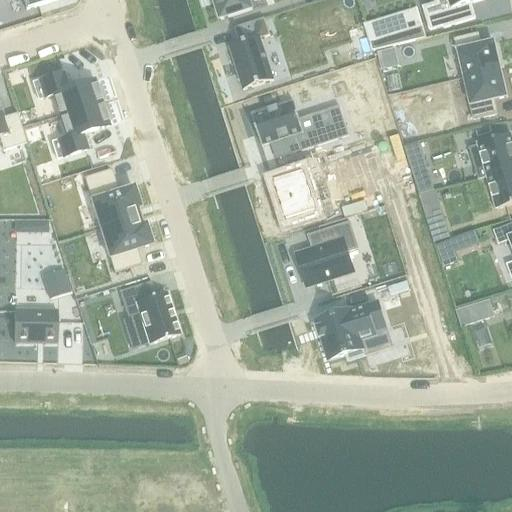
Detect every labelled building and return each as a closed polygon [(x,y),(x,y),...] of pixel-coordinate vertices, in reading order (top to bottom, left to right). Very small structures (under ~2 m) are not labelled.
[(22,0),(27,11),(61,0),(22,0)] [(213,0),(215,5),(221,21),(252,11),(267,7),(265,0),(213,0)] [(435,0),(437,4),(423,8),(430,31),(443,27),(444,29),(475,20),(470,5),(485,0),(484,0),(435,0)] [(416,10),(365,26),(371,45),(373,52),(416,41),(413,32),(422,29),(416,10)] [(239,46),(229,49),(243,92),(274,82),(260,40),(270,37),(264,20),(234,30),(239,46)] [(477,34),(452,40),(455,54),(459,53),(466,79),(499,71),(492,43),(480,46),(477,34)] [(394,49),(377,53),(381,71),(398,67),(394,49)] [(499,71),(466,79),(472,105),(468,106),(471,120),(497,114),(494,101),(506,98),(499,71)] [(68,73),(37,83),(43,100),(57,95),(64,117),(106,103),(98,80),(73,88),(68,73)] [(0,96),(0,133),(2,133),(6,148),(28,141),(19,113),(7,117),(0,96)] [(71,138),(56,143),(62,159),(92,149),(87,134),(113,126),(106,103),(64,117),(71,138)] [(252,117),(251,118),(261,150),(263,150),(262,148),(296,138),(301,154),(349,139),(339,108),(299,121),(294,104),(293,104),(293,106),(278,110),(278,109),(267,112),(267,114),(253,118),(252,117)] [(487,178),(511,170),(511,140),(511,136),(478,145),(478,147),(469,149),(478,181),(487,179),(487,178)] [(419,144),(404,149),(410,168),(425,164),(419,144)] [(287,179),(272,184),(285,224),(315,214),(302,175),(313,172),(309,157),(282,165),(287,179)] [(511,206),(511,170),(487,178),(487,179),(496,211),(511,206)] [(116,172),(89,180),(105,232),(144,219),(141,210),(144,209),(138,189),(123,194),(116,172)] [(435,193),(419,197),(419,200),(422,208),(438,203),(435,193)] [(144,219),(105,232),(119,275),(147,266),(142,251),(156,246),(150,227),(147,228),(144,219)] [(313,251),(296,256),(307,289),(354,274),(348,254),(358,251),(350,224),(308,238),(309,239),(314,238),(317,247),(312,248),(313,251)] [(511,226),(505,229),(495,233),(499,245),(510,241),(511,246),(511,264),(508,267),(511,277),(511,226)] [(446,228),(430,233),(433,241),(434,244),(449,239),(449,236),(446,228)] [(450,242),(437,247),(445,268),(458,263),(450,242)] [(71,275),(56,279),(63,302),(78,298),(71,275)] [(150,284),(118,295),(127,321),(139,318),(148,348),(180,338),(166,296),(155,300),(150,284)] [(489,301),(455,312),(461,328),(494,317),(489,301)] [(454,311),(430,319),(441,351),(465,344),(454,311)] [(312,332),(309,333),(313,345),(315,344),(323,368),(342,362),(344,368),(362,363),(356,347),(385,337),(378,315),(363,320),(360,312),(347,316),(346,314),(309,326),(312,332)] [(61,313),(18,313),(18,344),(61,344),(61,313)]
